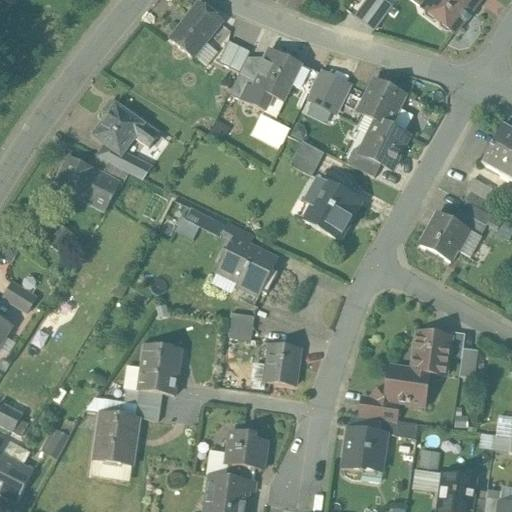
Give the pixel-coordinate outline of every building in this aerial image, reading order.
[(374,31),(393,6),(385,0),(366,0),(354,16),(374,31)] [(446,33),(450,32),(451,32),(452,32),(454,34),(463,23),(467,23),(470,18),(470,14),(478,2),(475,0),(430,0),(423,10),(426,12),(427,18),(431,22),(437,21),(440,23),(441,29),(446,33)] [(198,3),(174,33),(174,34),(169,40),(193,59),(223,22),(198,3)] [(249,53),(229,43),(218,64),(239,74),(247,59),(249,53)] [(251,87),(247,85),(239,101),(261,112),(268,97),(283,104),(291,87),(301,67),(269,51),(265,60),(251,87)] [(239,74),(229,96),(239,101),(247,85),(251,87),(265,60),(247,59),(239,74)] [(318,75),(301,67),(291,87),(308,95),(318,75)] [(335,114),(348,87),(323,75),(310,102),(313,103),(332,113),(335,114)] [(373,82),(358,114),(376,123),(389,130),(389,129),(391,125),(392,125),(396,117),(397,116),(396,115),(405,98),(375,83),(373,82)] [(326,125),(332,113),(313,103),(306,116),(326,125)] [(116,107),(111,112),(93,137),(104,145),(120,158),(123,154),(134,139),(149,150),(159,136),(143,125),(142,126),(116,107)] [(281,148),(290,129),(261,115),(252,134),(281,148)] [(389,130),(376,123),(360,156),(391,171),(408,138),(389,129),(389,130)] [(481,165),(506,179),(511,182),(511,132),(502,127),(481,165)] [(311,179),(321,160),(323,155),(303,143),(290,167),(311,179)] [(97,158),(123,172),(124,172),(142,182),(151,169),(123,154),(120,158),(104,145),(97,158)] [(346,166),(370,178),(374,179),(381,166),(360,156),(360,154),(353,151),(346,166)] [(118,186),(116,185),(116,184),(69,160),(51,193),(73,205),(77,198),(104,212),(118,186)] [(492,191),(473,180),(467,191),(470,193),(486,201),(492,191)] [(337,239),(344,226),(345,226),(347,222),(349,223),(359,205),(318,182),(305,206),(314,210),(306,224),(338,242),(339,241),(337,239)] [(470,193),(465,203),(490,216),(495,207),(486,201),(470,193)] [(491,217),(490,216),(465,203),(460,213),(486,227),(491,217)] [(200,228),(219,238),(225,225),(190,207),(177,232),(193,241),(200,228)] [(467,232),(471,234),(479,239),(486,227),(460,213),(454,224),(468,231),(467,232)] [(454,224),(438,215),(420,248),(450,264),(456,253),(459,254),(471,234),(467,232),(468,231),(454,224)] [(234,241),(248,248),(253,237),(228,224),(221,238),(233,244),(234,241)] [(73,237),(70,234),(57,226),(45,244),(68,260),(76,249),(69,244),(73,237)] [(233,244),(217,274),(239,286),(237,289),(258,300),(261,294),(265,296),(277,274),(272,272),(276,263),(248,248),(234,241),(233,244)] [(27,314),(35,302),(36,300),(12,285),(3,299),(3,300),(27,314)] [(254,318),(230,315),(228,329),(252,332),(254,318)] [(0,346),(4,340),(11,329),(0,321),(0,346)] [(252,332),(228,329),(227,340),(250,343),(252,332)] [(428,376),(446,378),(449,358),(451,339),(417,334),(412,372),(411,373),(428,376)] [(451,339),(449,358),(461,360),(463,351),(465,336),(452,334),(451,339)] [(180,353),(145,347),(141,370),(127,368),(124,391),(126,391),(162,396),(174,398),(180,353)] [(294,388),(295,381),(296,380),(299,351),(270,347),(267,367),(272,368),(270,383),(269,383),(265,383),(265,384),(294,388)] [(461,360),(459,379),(473,381),(477,353),(463,351),(461,360)] [(397,405),(421,408),(424,408),(428,376),(411,373),(412,372),(390,369),(387,387),(369,400),(397,405)] [(124,404),(137,406),(160,410),(162,396),(126,391),(124,404)] [(369,400),(362,400),(360,418),(377,420),(395,423),(397,405),(369,400)] [(0,404),(0,427),(21,438),(27,425),(20,421),(22,416),(0,404)] [(160,410),(137,406),(135,420),(138,420),(158,423),(160,410)] [(135,420),(101,415),(94,462),(131,468),(138,420),(135,420)] [(385,436),(397,438),(399,423),(395,423),(377,420),(375,435),(385,436)] [(364,471),(380,474),(385,436),(375,435),(348,431),(343,470),(363,473),(364,471)] [(57,461),(58,459),(68,439),(57,433),(45,455),(57,461)] [(254,442),(254,437),(230,433),(226,466),(228,467),(256,471),(262,472),(266,444),(254,442)] [(422,451),(421,468),(438,470),(440,453),(422,451)] [(0,496),(16,504),(32,472),(0,455),(0,496)] [(91,478),(100,479),(129,483),(131,468),(94,462),(91,478)] [(226,480),(254,484),(256,471),(228,467),(226,480)] [(475,481),(443,476),(437,511),(470,511),(472,500),(475,481)] [(253,494),(254,484),(226,480),(210,477),(205,511),(244,511),(247,493),(253,494)] [(486,499),(499,501),(501,494),(487,492),(486,499)] [(499,501),(486,499),(486,502),(484,511),(497,511),(499,504),(499,501)] [(472,500),(470,511),(484,511),(486,502),(472,500)]
